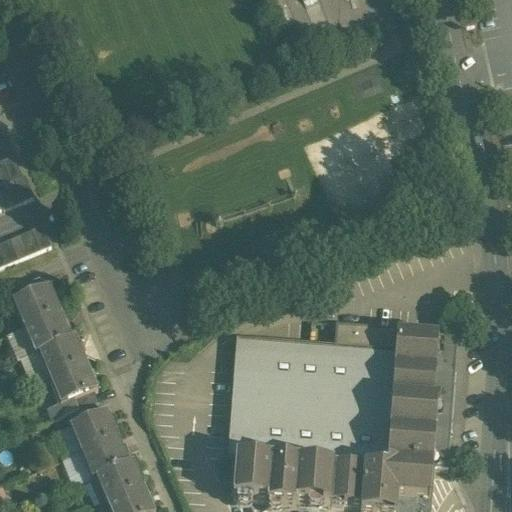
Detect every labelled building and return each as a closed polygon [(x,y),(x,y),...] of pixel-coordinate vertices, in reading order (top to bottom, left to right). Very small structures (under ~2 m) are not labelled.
[(305,0),(311,27),(323,25),(318,0),(305,0)] [(12,160),(1,165),(10,186),(13,184),(21,181),(12,160)] [(1,165),(0,165),(0,189),(4,188),(10,186),(1,165)] [(21,181),(13,184),(22,204),(23,206),(34,202),(24,180),(21,181)] [(10,186),(4,188),(12,208),(22,204),(13,184),(10,186)] [(0,189),(0,208),(2,213),(12,208),(4,188),(0,189)] [(51,250),(42,230),(31,234),(40,255),(51,250)] [(40,255),(31,234),(20,239),(29,259),(40,255)] [(29,259),(20,239),(9,243),(17,264),(29,259)] [(17,264),(9,243),(0,247),(0,253),(6,269),(17,264)] [(44,280),(19,290),(24,301),(49,290),(44,280)] [(24,301),(12,306),(23,333),(61,317),(49,290),(24,301)] [(61,317),(23,333),(34,359),(38,357),(72,343),(61,317)] [(334,351),(236,344),(228,463),(332,471),(388,475),(388,469),(398,338),(399,334),(335,329),(334,351)] [(457,342),(398,338),(388,469),(432,473),(447,474),(451,425),(457,342)] [(72,343),(38,357),(49,383),(86,367),(75,341),(72,343)] [(97,394),(86,367),(49,383),(59,408),(60,410),(73,404),(94,395),(97,394)] [(94,395),(73,404),(78,415),(98,406),(94,395)] [(73,404),(60,410),(59,408),(47,413),(52,426),(65,421),(78,415),(73,404)] [(98,406),(78,415),(65,421),(69,431),(103,417),(98,406)] [(103,417),(69,431),(81,458),(118,442),(107,416),(103,417)] [(118,442),(81,458),(91,484),(95,483),(129,468),(118,442)] [(332,471),(235,464),(232,504),(329,511),(329,510),(332,471)] [(129,468),(95,483),(106,508),(144,492),(133,467),(129,468)] [(428,511),(432,473),(388,469),(388,475),(332,471),(329,510),(349,511),(428,511)] [(151,511),(144,492),(106,508),(100,511),(99,511),(151,511)] [(1,493),(0,493),(0,511),(8,509),(1,493)]
